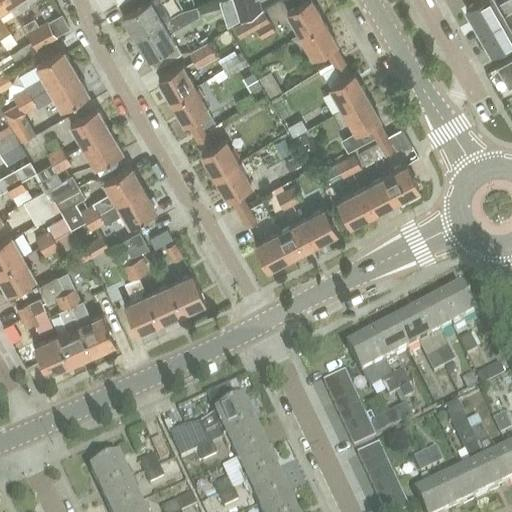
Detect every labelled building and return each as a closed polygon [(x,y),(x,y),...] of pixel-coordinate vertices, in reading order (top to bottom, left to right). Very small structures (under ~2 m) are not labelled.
[(5,0),(0,0),(0,37),(10,31),(0,15),(0,8),(8,4),(5,0)] [(148,0),(123,15),(135,35),(170,15),(161,0),(148,0)] [(236,0),(243,21),(263,9),(260,0),(236,0)] [(301,32),(324,18),(314,0),(303,0),(288,9),(301,32)] [(495,0),(476,0),(466,7),(479,29),(504,14),(511,9),(511,0),(501,0),(497,3),(495,0)] [(180,9),(170,15),(135,35),(147,56),(176,39),(171,31),(199,15),(195,4),(180,9)] [(263,9),(243,21),(238,24),(244,35),(256,28),(262,37),(275,29),(263,9)] [(511,9),(504,14),(479,29),(492,51),(511,39),(511,28),(511,26),(511,25),(511,9)] [(337,41),(324,18),(301,32),(313,54),(325,47),(334,63),(344,57),(336,42),(337,41)] [(26,33),(35,48),(54,37),(46,22),(26,33)] [(12,50),(23,45),(17,31),(6,37),(12,50)] [(154,68),(183,51),(176,39),(147,56),(154,68)] [(209,39),(188,51),(197,67),(218,55),(209,39)] [(22,46),(10,53),(17,64),(29,58),(22,46)] [(31,96),(49,85),(74,71),(61,48),(36,63),(43,75),(25,85),(26,87),(13,94),(18,103),(31,96)] [(343,107),(367,93),(354,71),(352,72),(344,57),(334,63),(335,65),(324,72),(343,107)] [(160,76),(172,98),(193,86),(197,84),(184,62),(160,76)] [(0,91),(14,83),(6,71),(0,74),(0,91)] [(31,96),(36,104),(37,106),(55,95),(62,107),(87,92),(74,71),(49,85),(31,96)] [(211,108),(197,84),(193,86),(172,98),(186,122),(189,120),(198,135),(208,129),(199,114),(211,108)] [(385,130),(378,117),(380,116),(367,93),(343,107),(356,130),(341,139),(348,151),(375,137),(375,135),(385,130)] [(23,112),(36,104),(31,96),(18,103),(23,112)] [(70,121),(83,143),(108,129),(95,106),(70,121)] [(108,129),(83,143),(95,165),(121,150),(108,129)] [(217,144),(208,129),(198,135),(207,149),(203,152),(216,175),(241,160),(228,137),(217,144)] [(375,137),(377,140),(368,146),(375,157),(384,152),(385,154),(395,148),(385,130),(375,135),(375,137)] [(0,137),(0,151),(19,141),(13,131),(0,137)] [(19,141),(0,151),(0,152),(6,163),(25,152),(19,141)] [(51,161),(65,153),(60,144),(46,152),(51,161)] [(364,163),(375,157),(368,146),(358,151),(364,163)] [(346,157),(353,171),(362,167),(354,152),(346,157)] [(47,189),(52,199),(53,199),(78,184),(72,173),(61,179),(56,170),(70,162),(65,153),(51,161),(35,170),(36,171),(34,172),(41,185),(44,190),(47,189)] [(344,177),(353,171),(346,157),(316,172),(321,182),(341,171),(344,177)] [(232,195),(240,207),(250,201),(243,189),(254,182),(241,160),(216,175),(229,197),(232,195)] [(21,178),(35,170),(31,162),(16,170),(16,169),(3,177),(1,174),(0,174),(0,190),(7,186),(21,178)] [(396,198),(419,186),(406,162),(384,174),(396,198)] [(127,195),(142,186),(129,164),(103,179),(110,191),(93,201),(94,203),(98,211),(116,201),(127,195)] [(396,198),(384,174),(361,186),(374,210),(396,198)] [(27,189),(21,178),(7,186),(13,196),(27,189)] [(78,184),(53,199),(59,210),(60,209),(70,228),(85,219),(99,211),(98,211),(94,203),(80,210),(75,201),(85,195),(78,184)] [(285,190),(292,203),(301,198),(295,185),(285,190)] [(155,209),(142,186),(127,195),(116,201),(98,211),(99,211),(85,219),(90,228),(103,220),(104,222),(122,212),(129,223),(155,209)] [(374,210),(361,186),(339,198),(352,222),(374,210)] [(50,200),(52,199),(47,189),(44,190),(23,202),(29,212),(50,200)] [(276,194),(283,207),(292,203),(285,190),(276,194)] [(59,210),(53,199),(52,199),(50,200),(29,212),(35,223),(56,211),(59,210)] [(251,227),(262,221),(250,201),(240,207),(251,227)] [(302,217),(315,242),(338,229),(325,205),(302,217)] [(40,244),(54,236),(69,228),(62,216),(47,225),(48,227),(35,235),(40,244)] [(280,229),(293,254),(315,242),(302,217),(280,229)] [(173,238),(167,227),(149,237),(155,248),(173,238)] [(69,247),(80,242),(74,229),(62,235),(69,247)] [(122,238),(132,256),(149,247),(138,229),(122,238)] [(293,254),(280,229),(257,242),(269,266),(293,254)] [(0,267),(22,254),(10,232),(0,237),(0,267)] [(87,257),(107,245),(101,235),(81,246),(87,257)] [(59,246),(54,236),(40,244),(45,254),(59,246)] [(175,240),(164,246),(173,260),(183,254),(175,240)] [(0,276),(8,291),(34,276),(22,254),(0,267),(0,276)] [(141,255),(132,259),(139,274),(148,269),(141,255)] [(130,278),(139,274),(132,259),(123,263),(130,278)] [(182,310),(205,300),(193,271),(170,282),(182,310)] [(46,300),(56,296),(62,308),(72,304),(65,290),(58,273),(39,284),(46,300)] [(182,310),(170,282),(147,292),(160,320),(182,310)] [(72,304),(80,300),(74,286),(65,290),(72,304)] [(463,321),(475,314),(461,287),(438,299),(452,327),(451,327),(453,330),(465,324),(463,321)] [(160,320),(147,292),(124,302),(137,330),(160,320)] [(25,326),(35,322),(36,325),(39,324),(43,333),(54,328),(40,297),(17,307),(25,326)] [(83,299),(80,300),(72,304),(92,350),(115,340),(102,312),(91,317),(83,299)] [(452,327),(438,299),(415,311),(429,339),(431,342),(442,337),(440,333),(451,327),(452,327)] [(56,333),(69,361),(92,350),(72,304),(62,308),(58,310),(66,328),(56,333)] [(419,345),(421,348),(431,342),(429,339),(415,311),(393,323),(407,351),(419,345)] [(407,351),(393,323),(370,335),(386,366),(397,360),(395,357),(407,351)] [(69,361),(56,333),(33,343),(46,371),(69,361)] [(386,366),(370,335),(347,347),(362,375),(369,388),(381,382),(392,376),(386,366)] [(459,341),(467,356),(477,350),(469,335),(459,341)] [(447,348),(437,353),(444,367),(452,363),(454,362),(447,348)] [(437,353),(426,359),(434,373),(444,367),(437,353)] [(457,364),(440,372),(447,388),(464,380),(457,364)] [(328,392),(350,382),(345,371),(322,381),(328,392)] [(392,376),(400,391),(410,386),(402,371),(392,376)] [(400,391),(392,376),(381,382),(388,397),(400,391)] [(333,404),(355,393),(350,382),(328,392),(333,404)] [(338,414),(360,404),(355,393),(333,404),(338,414)] [(211,444),(224,439),(254,424),(243,401),(216,413),(222,426),(204,434),(200,425),(186,427),(170,435),(181,459),(197,451),(211,444)] [(471,465),(461,470),(475,499),(498,488),(482,455),(466,422),(457,402),(445,408),(448,413),(446,414),(471,465)] [(343,426),(366,415),(360,404),(338,414),(343,426)] [(349,437),(371,426),(366,415),(343,426),(349,437)] [(493,420),(500,435),(511,430),(504,415),(493,420)] [(495,454),(493,450),(477,417),(466,422),(482,455),(498,488),(511,480),(511,457),(507,448),(495,454)] [(238,460),(265,447),(254,424),(224,439),(229,450),(232,448),(238,460)] [(353,446),(375,436),(371,426),(349,437),(353,446)] [(151,442),(160,461),(169,457),(160,438),(151,442)] [(357,454),(362,465),(385,455),(379,443),(357,454)] [(211,444),(197,451),(202,462),(217,455),(211,444)] [(245,485),(276,470),(265,447),(238,460),(243,471),(240,473),(245,485)] [(424,453),(432,468),(443,462),(435,447),(424,453)] [(424,511),(446,511),(452,510),(436,477),(432,468),(424,453),(413,458),(421,473),(428,486),(415,492),(424,511)] [(390,466),(385,455),(362,465),(367,476),(390,466)] [(145,474),(159,467),(154,456),(139,463),(145,474)] [(91,470),(103,495),(135,480),(130,468),(125,470),(119,457),(91,470)] [(367,476),(372,487),(395,477),(390,466),(367,476)] [(164,478),(159,467),(145,474),(150,485),(164,478)] [(259,506),(287,493),(276,470),(245,485),(251,495),(254,494),(259,506)] [(452,510),(475,499),(461,470),(450,475),(448,472),(436,477),(452,510)] [(378,498),(400,488),(398,484),(395,477),(372,487),(378,498)] [(103,495),(111,511),(122,511),(131,508),(141,503),(136,493),(140,491),(135,480),(103,495)] [(219,497),(233,491),(228,480),(214,487),(219,497)] [(378,498),(383,509),(405,499),(400,488),(378,498)] [(233,491),(219,497),(224,508),(238,502),(233,491)] [(262,511),(296,511),(287,493),(259,506),(262,511)] [(162,511),(183,511),(197,506),(192,495),(161,509),(162,511)] [(384,511),(402,511),(410,508),(405,499),(383,509),(384,511)] [(122,511),(145,511),(141,503),(131,508),(122,511)]
